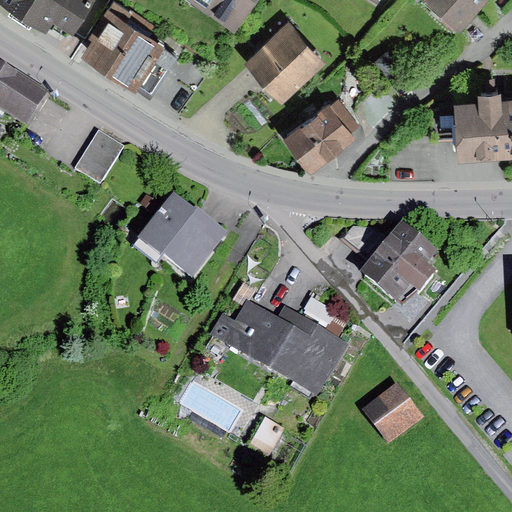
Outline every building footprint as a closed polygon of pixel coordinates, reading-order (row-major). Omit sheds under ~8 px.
[(12,0),(46,22),(53,11),(86,34),(108,0),(12,0)] [(164,37),(152,29),(156,24),(119,0),(111,0),(82,45),(130,77),(127,80),(150,96),(179,53),(163,42),(164,37)] [(244,0),(211,0),(234,15),(244,0)] [(483,0),(429,0),(458,27),(483,0)] [(289,15),(246,54),(282,94),(325,55),(289,15)] [(389,49),(375,60),(387,74),(401,62),(389,49)] [(47,91),(0,60),(0,109),(24,125),(47,91)] [(478,91),(456,93),(456,103),(437,105),(426,115),(428,141),(456,139),(456,148),(511,143),(511,88),(501,90),(501,79),(477,80),(478,91)] [(338,95),(332,100),(354,128),(359,123),(338,95)] [(329,96),(283,130),(310,166),(356,132),(354,128),(332,100),(329,96)] [(124,146),(99,131),(76,168),(101,184),(124,146)] [(226,233),(173,193),(139,238),(192,278),(226,233)] [(437,250),(402,221),(389,238),(368,263),(361,272),(398,302),(411,285),(419,292),(436,272),(426,264),(437,250)] [(337,312),(312,298),(305,311),(330,325),(337,312)] [(236,323),(222,315),(210,335),(319,398),(350,346),(285,308),(279,319),(248,301),(236,323)] [(397,384),(363,411),(390,444),(424,417),(397,384)] [(285,429),(266,418),(250,446),(270,457),(285,429)]
